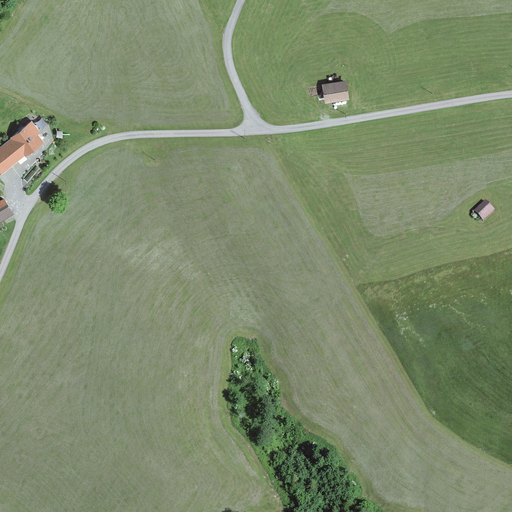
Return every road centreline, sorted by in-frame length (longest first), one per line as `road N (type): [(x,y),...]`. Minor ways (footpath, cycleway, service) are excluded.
road 1 (unclassified): [(255,130),(94,144),(65,162),(29,209),(0,274)]
road 2 (unclassified): [(511,94),(255,130)]
road 3 (unclassified): [(255,130),(229,67),(226,36),(241,0)]
